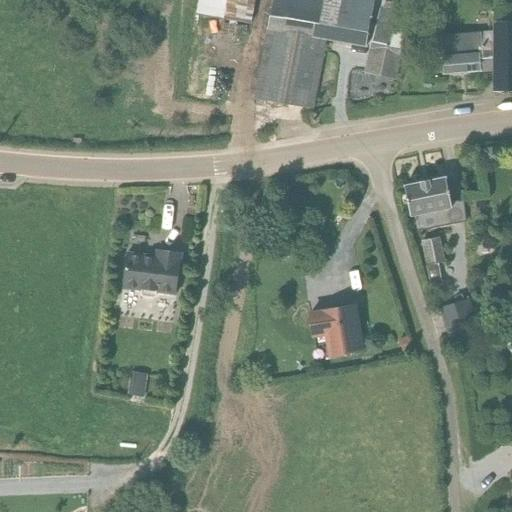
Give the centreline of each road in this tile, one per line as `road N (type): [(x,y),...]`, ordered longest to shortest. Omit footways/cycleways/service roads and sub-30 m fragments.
road 1 (unclassified): [(367,143),(441,369),(452,511)]
road 2 (tertiary): [(367,143),(162,172),(0,165)]
road 3 (tertiary): [(511,121),(465,121),(367,143)]
